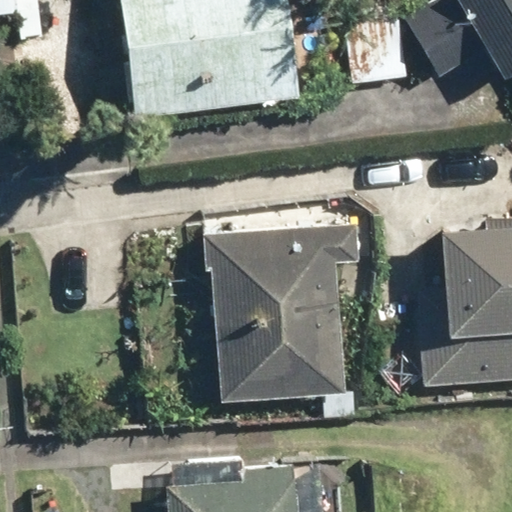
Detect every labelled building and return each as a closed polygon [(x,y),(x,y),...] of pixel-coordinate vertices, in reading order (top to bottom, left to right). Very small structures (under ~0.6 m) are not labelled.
[(277,0),(109,0),(124,110),(289,88),(277,0)] [(384,0),(354,0),(330,3),(341,77),(394,70),(384,0)] [(511,0),(405,0),(391,9),(428,71),(479,41),(511,96),(511,0)] [(439,277),(405,280),(415,380),(511,370),(511,213),(433,221),(439,277)] [(348,216),(201,227),(214,395),(338,385),(327,255),(351,253),(348,216)] [(288,511),(286,471),(158,480),(160,511),(288,511)]
